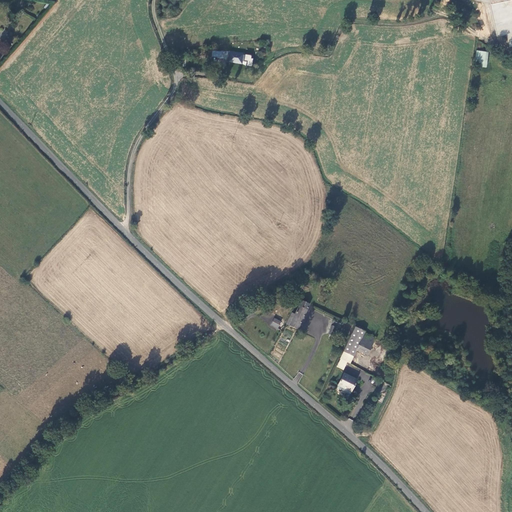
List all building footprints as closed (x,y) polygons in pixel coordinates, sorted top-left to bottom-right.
[(511,0),(491,4),(496,36),(507,35),(509,47),(511,46),(511,0)] [(486,67),(488,53),(476,50),(474,65),(486,67)] [(212,51),(212,58),(228,59),(228,51),(212,51)] [(246,58),(246,55),(243,54),(229,52),(228,62),(242,64),(243,57),(246,58)] [(295,314),(291,312),(286,324),(298,330),(300,327),(310,305),(301,300),(299,305),(295,314)] [(281,322),(274,318),(271,325),(278,329),(281,322)] [(332,321),(329,335),(333,336),(335,328),(339,329),(341,324),(338,323),(338,322),(332,321)] [(365,333),(355,327),(340,359),(336,367),(343,370),(348,363),(351,364),(357,350),(368,355),(376,339),(364,333),(365,333)] [(358,380),(344,373),(336,388),(341,390),(342,388),(351,393),(358,380)]
